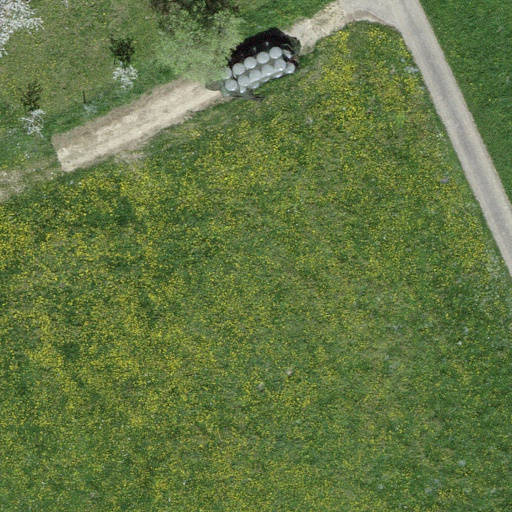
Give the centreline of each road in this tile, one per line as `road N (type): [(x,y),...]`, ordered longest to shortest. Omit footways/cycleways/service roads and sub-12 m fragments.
road 1 (track): [(354,0),(0,194)]
road 2 (track): [(387,0),(511,273)]
